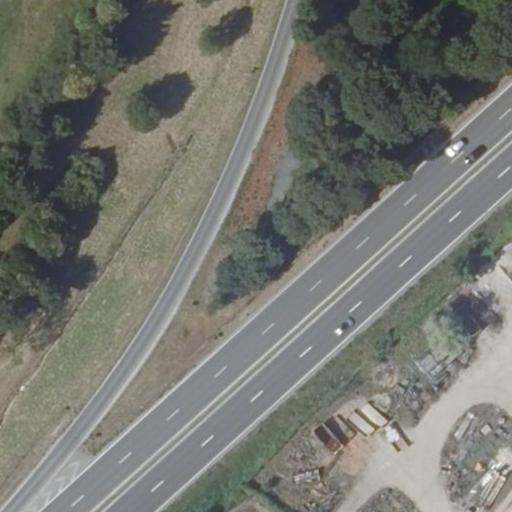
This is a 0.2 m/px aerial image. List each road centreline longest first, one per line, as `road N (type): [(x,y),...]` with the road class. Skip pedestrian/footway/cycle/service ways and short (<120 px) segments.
road 1 (trunk): [(511,111),(67,511)]
road 2 (trunk): [(300,0),(228,195),(150,331),(12,511)]
road 3 (trunk): [(129,511),(511,173)]
road 4 (track): [(305,511),(300,484),(322,455),(511,289)]
road 5 (track): [(344,511),(511,299)]
road 6 (track): [(511,396),(419,511)]
